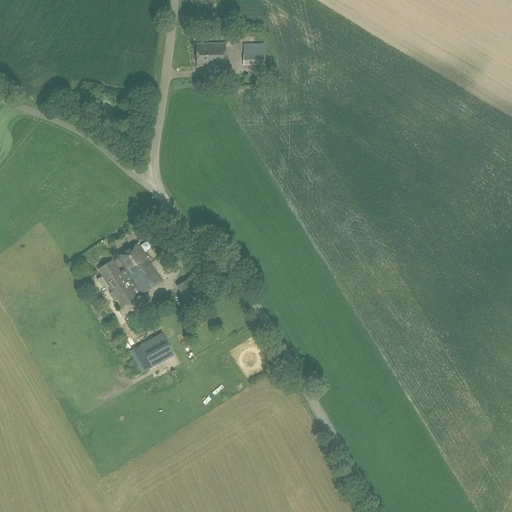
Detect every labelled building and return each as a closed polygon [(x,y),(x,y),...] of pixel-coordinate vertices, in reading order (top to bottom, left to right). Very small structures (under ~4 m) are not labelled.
[(198,67),(225,66),(225,44),(197,44),(198,67)] [(244,66),(265,66),(264,44),(243,44),(244,66)] [(121,270),(139,296),(161,281),(143,253),(145,252),(145,251),(150,249),(150,247),(147,243),(146,243),(141,246),(139,242),(116,257),(124,268),(121,270)] [(139,296),(121,270),(119,272),(111,260),(97,270),(111,290),(110,293),(112,297),(116,298),(122,307),(139,296)] [(191,308),(204,299),(190,277),(176,286),(191,308)] [(130,352),(142,374),(174,356),(162,334),(130,352)]
